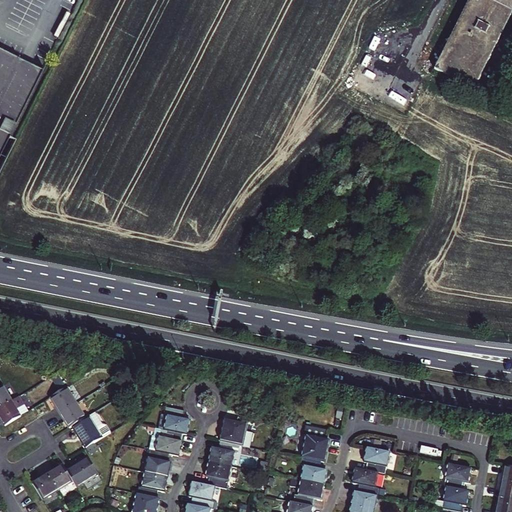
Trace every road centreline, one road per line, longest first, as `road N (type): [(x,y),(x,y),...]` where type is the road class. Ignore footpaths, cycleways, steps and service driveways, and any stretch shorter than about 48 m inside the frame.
road 1 (trunk): [(0,306),(511,408)]
road 2 (trunk): [(511,372),(64,286)]
road 3 (trunk): [(511,354),(64,286)]
road 4 (residential): [(325,511),(350,424),(479,450),(476,511)]
road 5 (residential): [(0,477),(51,446),(38,424),(0,447)]
